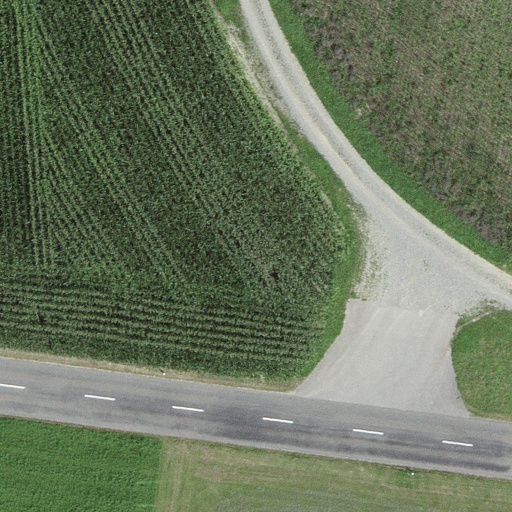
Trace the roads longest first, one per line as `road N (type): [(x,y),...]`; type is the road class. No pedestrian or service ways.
road 1 (tertiary): [(0,383),(511,454)]
road 2 (track): [(511,286),(416,223),(346,152),(278,52),(256,0)]
